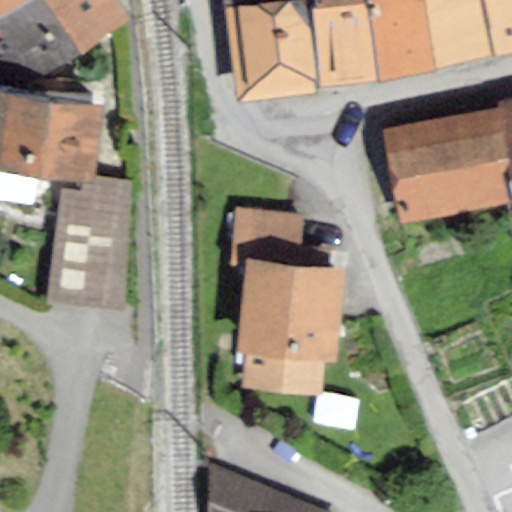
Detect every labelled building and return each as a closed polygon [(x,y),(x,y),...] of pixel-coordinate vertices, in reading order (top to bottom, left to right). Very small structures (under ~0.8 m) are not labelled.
[(112,0),(0,0),(0,55),(8,67),(112,0)] [(333,85),(321,0),(238,0),(252,97),(333,85)] [(502,57),(486,0),(321,0),(333,85),(502,57)] [(511,0),(486,0),(502,57),(511,54),(511,0)] [(103,110),(0,87),(0,157),(89,176),(103,110)] [(511,115),(503,117),(511,173),(511,115)] [(511,173),(503,117),(392,135),(405,213),(511,196),(511,173)] [(344,257),(255,253),(252,344),(341,347),(344,257)] [(218,459),(210,482),(280,508),(288,484),(218,459)]
